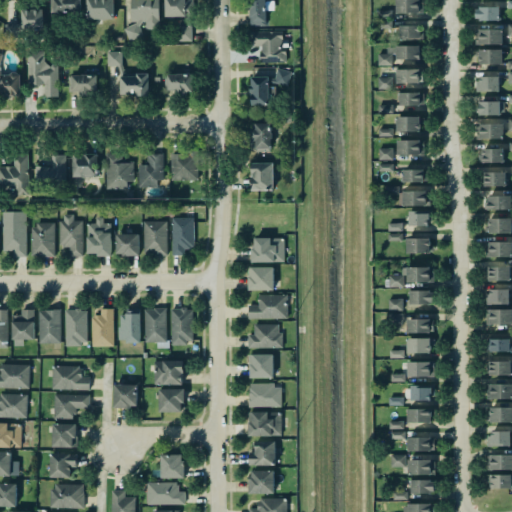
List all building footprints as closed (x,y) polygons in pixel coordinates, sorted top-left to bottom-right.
[(79,0),(79,11),(49,12),(49,0),(79,0)] [(114,0),(86,0),(87,20),(114,19),(114,0)] [(158,0),(158,28),(144,28),(144,21),(141,21),(138,25),(142,34),(129,41),(122,28),(135,22),(135,21),(130,21),(130,0),(158,0)] [(165,0),(192,0),(192,9),(184,9),(184,15),(165,15),(165,0)] [(264,0),(265,25),(249,25),(249,9),(248,9),(247,0),(264,0)] [(394,0),(422,0),(422,13),(394,13),(394,0)] [(499,7),(475,7),(475,20),(499,20),(499,7)] [(43,30),(44,9),(22,9),(22,24),(5,24),(5,34),(18,35),(18,29),(43,30)] [(377,20),(391,20),(391,28),(377,28),(377,20)] [(399,25),(418,25),(418,30),(422,30),(422,40),(399,40),(399,25)] [(501,28),(501,43),(474,44),(474,29),(501,28)] [(261,46),(261,62),(286,63),(287,51),(282,50),(282,33),(250,31),(249,46),(261,46)] [(377,53),(386,53),(386,47),(395,47),(395,45),(418,45),(418,46),(422,46),(422,51),(418,51),(418,58),(396,58),(396,53),(391,53),(391,65),(377,65),(377,53)] [(478,49),(501,49),(501,64),(478,64),(478,61),(477,60),(477,58),(478,56),(478,55),(475,55),(475,50),(478,50),(478,49)] [(107,68),(123,68),(123,52),(107,52),(107,68)] [(58,64),(45,64),(45,53),(27,53),(28,85),(44,85),(44,97),(58,97),(58,64)] [(250,76),(268,76),(268,78),(274,78),(277,68),(291,72),(286,86),(274,83),(268,82),(268,105),(250,105),(250,91),(249,91),(248,87),(251,87),(250,76)] [(396,69),(418,69),(422,69),(422,81),(418,81),(418,83),(396,83),(396,69)] [(19,96),(0,96),(0,74),(8,74),(11,72),(16,72),(19,75),(19,96)] [(97,75),(72,74),(71,91),(79,92),(79,95),(96,96),(97,75)] [(192,94),(192,75),(167,74),(167,93),(192,94)] [(149,75),(121,75),(120,94),(148,95),(149,75)] [(499,76),(477,77),(477,91),(499,91),(499,76)] [(377,77),(377,88),(391,88),(391,77),(377,77)] [(397,93),(398,93),(398,92),(418,92),(418,94),(422,94),(422,103),(418,103),(418,105),(399,105),(399,100),(397,100),(397,93)] [(479,102),(479,115),(504,115),(503,101),(479,102)] [(392,105),(378,105),(379,113),(393,112),(392,105)] [(395,116),(419,115),(419,117),(423,117),(423,123),(419,123),(420,124),(420,128),(419,128),(419,131),(395,131),(395,116)] [(248,141),(254,141),(254,151),(270,151),(270,138),(271,138),(271,133),(270,133),(270,123),(254,123),(254,124),(252,124),(252,128),(248,128),(248,141)] [(503,139),(503,123),(478,124),(478,139),(503,139)] [(378,128),(391,128),(391,135),(378,136),(378,128)] [(423,139),(423,154),(396,154),(396,140),(423,139)] [(392,148),(378,149),(379,160),(392,160),(392,148)] [(503,148),(480,149),(480,163),(504,162),(503,148)] [(105,153),(105,189),(126,189),(126,181),(133,181),(133,160),(121,161),(121,156),(119,156),(119,153),(105,153)] [(145,164),(145,153),(162,153),(162,179),(156,179),(156,186),(138,186),(137,164),(145,164)] [(171,180),(197,181),(198,154),(171,153),(171,180)] [(13,154),(26,154),(27,194),(15,194),(15,184),(0,184),(0,166),(5,166),(5,165),(11,165),(11,167),(13,167),(13,154)] [(98,177),(98,154),(73,154),(73,178),(98,177)] [(33,166),(49,166),(49,155),(65,155),(66,191),(34,192),(33,166)] [(250,163),(272,162),(272,190),(250,190),(250,163)] [(422,170),(426,170),(426,180),(422,180),(422,182),(401,182),(401,169),(422,169),(422,170)] [(480,172),(480,183),(483,183),(483,186),(504,186),(504,172),(480,172)] [(397,185),(397,193),(383,193),(383,186),(397,185)] [(402,190),(429,190),(429,205),(402,206),(402,190)] [(511,210),(511,196),(486,196),(486,209),(511,210)] [(13,257),(26,257),(26,211),(2,212),(2,251),(13,251),(13,257)] [(409,226),(430,226),(430,211),(409,212),(409,226)] [(69,257),(82,257),(82,221),(73,221),(73,214),(60,214),(60,247),(69,247),(69,257)] [(169,218),(171,257),(185,256),(184,249),(195,247),(193,216),(169,218)] [(86,253),(86,222),(95,222),(95,217),(102,217),(102,222),(110,223),(110,256),(97,256),(97,253),(86,253)] [(487,218),(510,218),(510,233),(487,233),(487,230),(484,230),(484,226),(488,226),(487,218)] [(144,222),(144,255),(167,255),(167,221),(144,222)] [(54,224),(31,223),(30,256),(54,256),(54,224)] [(388,241),(401,241),(401,234),(388,233),(388,241)] [(139,255),(139,234),(116,234),(117,255),(139,255)] [(285,261),(284,238),(252,239),(253,263),(285,261)] [(405,238),(428,238),(428,241),(429,242),(429,244),(428,245),(432,245),(432,250),(428,251),(428,252),(406,253),(405,238)] [(511,242),(487,242),(487,257),(511,257),(511,242)] [(484,266),(509,266),(509,280),(487,280),(487,278),(484,278),(484,266)] [(249,290),(274,291),(274,267),(250,267),(249,290)] [(435,282),(434,267),(406,267),(407,283),(435,282)] [(389,287),(404,287),(404,275),(390,275),(389,287)] [(484,304),(507,303),(507,289),(488,289),(488,293),(484,293),(484,304)] [(410,304),(432,305),(432,291),(410,290),(410,304)] [(287,318),(287,294),(258,295),(258,305),(248,306),(248,320),(287,318)] [(389,310),(403,310),(403,299),(389,299),(389,310)] [(143,309),(153,309),(152,307),(165,307),(166,342),(144,342),(143,309)] [(170,308),(180,308),(180,307),(185,307),(185,309),(192,309),(192,340),(185,340),(185,344),(170,344),(170,308)] [(65,310),(75,310),(75,308),(80,308),(80,310),(86,310),(86,341),(80,341),(80,345),(65,345),(65,310)] [(100,308),(112,308),(112,346),(90,346),(90,317),(93,317),(93,315),(100,315),(100,308)] [(0,347),(7,348),(8,310),(0,309),(0,347)] [(11,314),(21,314),(21,309),(34,309),(34,340),(11,340),(11,314)] [(38,343),(60,342),(59,309),(37,310),(38,343)] [(511,309),(489,310),(490,325),(511,324),(511,309)] [(119,315),(124,315),(124,313),(138,313),(139,343),(125,343),(125,339),(117,339),(117,326),(119,326),(119,315)] [(389,313),(389,325),(402,325),(402,313),(389,313)] [(406,319),(428,319),(428,320),(432,319),(432,331),(428,331),(428,333),(406,333),(406,319)] [(253,323),(277,323),(277,332),(281,332),(281,347),(247,347),(247,334),(253,334),(253,323)] [(406,338),(406,353),(429,353),(429,350),(430,350),(430,346),(429,345),(433,345),(433,339),(429,339),(429,338),(406,338)] [(510,339),(490,339),(491,352),(510,351),(510,339)] [(390,358),(404,358),(404,350),(390,351),(390,358)] [(273,355),(250,354),(250,378),(273,379),(273,355)] [(181,385),(153,384),(153,360),(182,361),(181,385)] [(488,361),(488,375),(508,375),(508,361),(488,361)] [(408,362),(407,377),(434,377),(435,362),(408,362)] [(0,363),(29,364),(28,388),(0,386),(0,363)] [(82,377),(82,366),(52,367),(52,391),(90,390),(89,377),(82,377)] [(405,374),(391,374),(391,382),(405,381),(405,374)] [(511,398),(511,383),(488,384),(489,399),(511,398)] [(281,384),(249,385),(249,407),(281,407),(281,384)] [(138,385),(114,385),(114,408),(138,408),(138,385)] [(411,400),(431,401),(432,387),(411,387),(411,400)] [(157,388),(184,388),(184,412),(157,413),(157,388)] [(0,417),(0,393),(28,394),(27,418),(0,417)] [(75,419),(75,410),(89,410),(89,395),(54,395),(54,419),(75,419)] [(403,398),(389,397),(389,405),(403,405),(403,398)] [(511,407),(490,408),(490,423),(511,422),(511,407)] [(432,409),(408,409),(407,422),(431,423),(432,409)] [(281,436),(281,412),(249,413),(250,437),(281,436)] [(403,422),(389,421),(389,429),(403,429),(403,422)] [(0,422),(21,423),(21,447),(0,447),(0,422)] [(52,423),(76,423),(75,436),(77,436),(77,447),(72,446),(72,447),(51,447),(52,423)] [(510,431),(487,431),(488,446),(510,446),(510,431)] [(405,433),(406,451),(432,450),(432,439),(429,438),(429,433),(405,433)] [(276,441),(255,441),(255,452),(249,452),(249,465),(275,466),(276,441)] [(0,475),(19,476),(19,462),(11,461),(11,451),(0,451),(0,475)] [(50,453),(76,454),(76,467),(70,466),(69,478),(49,477),(50,453)] [(159,454),(181,454),(180,461),(183,461),(183,478),(159,478),(159,454)] [(486,455),(511,454),(511,470),(490,470),(490,469),(486,469),(486,455)] [(391,467),(407,467),(407,455),(391,455),(391,467)] [(408,474),(435,475),(435,460),(408,459),(408,474)] [(273,470),(273,494),(247,494),(247,477),(250,477),(250,470),(273,470)] [(511,488),(511,475),(490,475),(490,488),(511,488)] [(410,479),(429,479),(429,482),(433,482),(433,491),(429,491),(429,494),(410,494),(410,479)] [(146,482),(175,482),(175,484),(178,484),(178,491),(183,491),(183,504),(146,504),(146,482)] [(17,484),(0,483),(0,506),(16,507),(17,484)] [(50,507),(83,508),(84,485),(51,484),(50,507)] [(109,511),(110,490),(123,490),(123,497),(134,497),(133,511),(109,511)] [(248,511),(286,511),(286,497),(257,498),(258,508),(249,508),(248,511)] [(407,511),(432,511),(432,503),(408,504),(407,511)]
